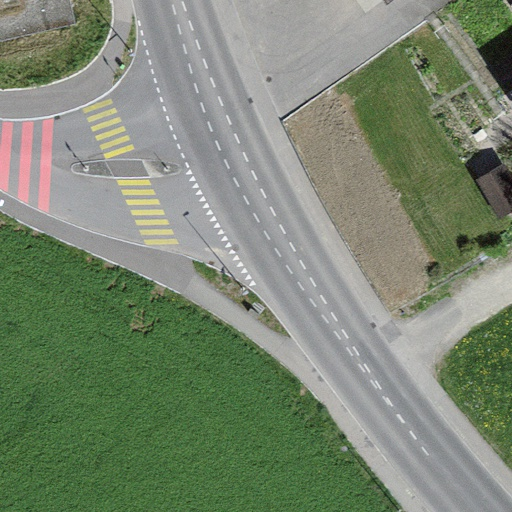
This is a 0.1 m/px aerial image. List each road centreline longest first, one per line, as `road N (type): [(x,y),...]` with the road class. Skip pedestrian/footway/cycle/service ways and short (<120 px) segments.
road 1 (secondary): [(232,153),(355,371),(473,511)]
road 2 (residential): [(0,151),(49,179),(130,188),(232,153)]
road 3 (track): [(355,371),(511,277)]
road 4 (secondary): [(184,0),(232,153)]
